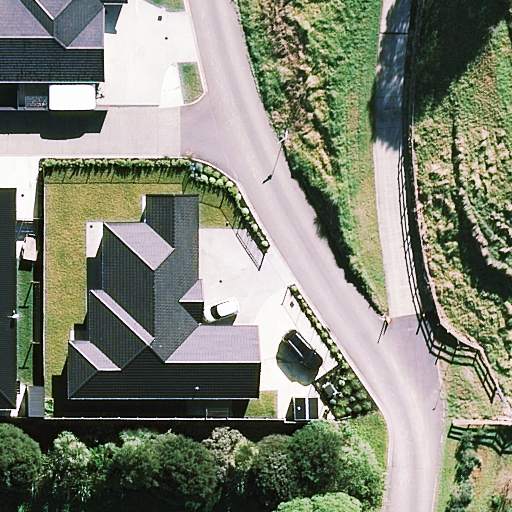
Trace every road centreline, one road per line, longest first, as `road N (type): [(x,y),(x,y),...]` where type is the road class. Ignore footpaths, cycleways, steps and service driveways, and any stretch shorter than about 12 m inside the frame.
road 1 (residential): [(240,135),(412,409),(408,511)]
road 2 (residential): [(240,135),(0,136)]
road 3 (residential): [(209,0),(240,135)]
